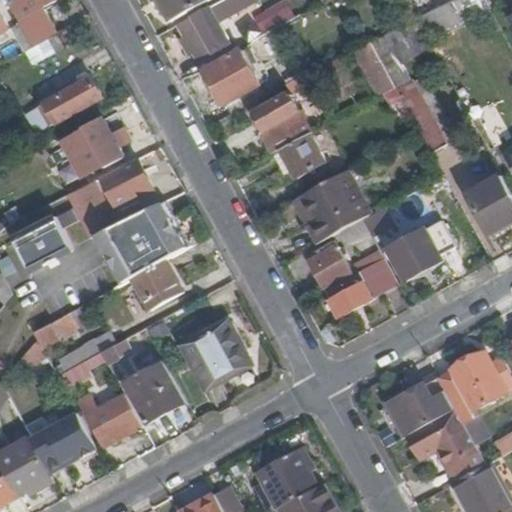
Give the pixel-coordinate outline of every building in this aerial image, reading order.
[(10,7),(20,24),(33,48),(59,34),(44,8),(58,1),(57,0),(18,0),(19,2),(10,7)] [(163,0),(174,21),(204,5),(201,0),(163,0)] [(259,0),(227,0),(214,7),(214,9),(183,25),(189,36),(183,40),(191,55),(197,51),(202,62),(234,44),(223,22),(261,2),(259,0)] [(412,0),(418,10),(434,0),(412,0)] [(269,29),(295,15),(287,2),(261,16),(269,29)] [(419,20),(429,39),(463,21),(453,3),(443,8),(419,20)] [(0,35),(6,32),(11,30),(0,9),(0,35)] [(419,20),(387,35),(403,66),(435,50),(429,39),(419,20)] [(33,48),(20,24),(13,28),(27,52),(33,48)] [(0,43),(10,39),(6,32),(0,35),(0,43)] [(382,96),(399,87),(374,42),(357,51),(382,96)] [(255,45),(245,50),(264,84),(273,79),(255,45)] [(264,84),(245,50),(208,70),(226,105),(251,92),(253,96),(266,89),(264,84)] [(304,78),(308,86),(325,76),(322,69),(313,73),(304,78)] [(289,85),(289,86),(290,85),(303,79),(298,70),(284,77),(289,85)] [(93,78),(28,114),(37,132),(104,96),(93,78)] [(290,85),(295,94),(299,102),(312,95),(308,86),(304,78),(303,79),(290,85)] [(400,88),(433,148),(448,140),(415,81),(400,88)] [(275,129),(286,150),(315,134),(330,125),(327,120),(313,127),(299,102),(295,94),(261,113),(271,131),(275,129)] [(87,132),(67,143),(84,177),(105,167),(106,168),(126,157),(106,119),(86,130),(87,132)] [(315,134),(286,150),(297,168),(302,177),(330,161),(315,134)] [(286,150),(279,154),(289,172),(297,168),(286,150)] [(155,190),(140,159),(105,177),(121,207),(155,190)] [(368,219),(378,214),(354,170),(308,195),(321,218),(315,221),(327,242),(368,219)] [(494,234),(511,224),(511,188),(506,176),(474,194),(494,234)] [(93,196),(88,186),(72,194),(69,196),(75,209),(81,220),(91,240),(97,237),(108,231),(98,212),(86,219),(78,205),(93,196)] [(176,213),(169,200),(108,231),(97,237),(104,251),(176,213)] [(9,207),(0,212),(0,220),(11,226),(18,222),(9,207)] [(397,219),(390,207),(378,214),(368,219),(374,232),(397,219)] [(81,220),(75,209),(17,239),(31,267),(47,259),(45,255),(58,248),(60,253),(74,246),(65,227),(81,220)] [(187,232),(176,213),(104,251),(115,272),(120,270),(127,282),(135,278),(138,276),(166,260),(171,258),(191,247),(183,234),(187,232)] [(0,220),(0,237),(11,226),(0,220)] [(460,247),(446,221),(396,249),(413,280),(448,260),(445,255),(460,247)] [(193,246),(194,245),(187,232),(183,234),(191,247),(193,246)] [(47,259),(31,267),(34,272),(76,250),(74,246),(60,253),(58,248),(45,255),(47,259)] [(329,288),(356,273),(341,246),(314,261),(329,288)] [(377,266),(389,259),(385,251),(372,258),(377,266)] [(189,290),(171,258),(166,260),(184,293),(189,290)] [(376,298),(403,284),(389,259),(377,266),(331,291),(345,318),(377,300),(376,298)] [(184,293),(166,260),(138,276),(135,278),(153,310),(184,293)] [(120,270),(115,272),(123,285),(127,282),(120,270)] [(79,327),(72,313),(36,333),(40,341),(44,347),(79,327)] [(229,323),(224,325),(233,340),(237,338),(229,323)] [(233,340),(224,325),(189,344),(213,388),(253,367),(237,338),(233,340)] [(34,342),(23,361),(37,369),(47,350),(34,342)] [(68,372),(93,357),(86,345),(61,360),(68,372)] [(488,356),(441,381),(461,418),(463,422),(510,396),(488,356)] [(60,376),(68,372),(61,360),(53,364),(60,376)] [(188,402),(167,364),(128,385),(149,424),(188,402)] [(440,379),(437,375),(384,403),(403,440),(408,437),(391,406),(440,379)] [(391,406),(408,437),(420,460),(439,449),(449,468),(448,469),(457,484),(489,467),(485,460),(463,422),(461,418),(441,381),(440,379),(391,406)] [(0,406),(10,396),(3,383),(0,385),(0,406)] [(145,426),(125,390),(88,410),(108,447),(145,426)] [(81,415),(35,440),(53,474),(67,466),(65,463),(79,456),(81,459),(100,449),(81,415)] [(0,457),(12,479),(21,495),(23,494),(25,498),(37,491),(39,493),(56,483),(30,438),(0,454),(0,457)] [(302,498),(319,489),(310,473),(305,465),(310,462),(303,449),(256,475),(276,511),(281,510),(302,498)] [(79,456),(65,463),(67,466),(81,459),(79,456)] [(0,506),(21,495),(12,479),(0,457),(0,506)] [(305,465),(310,473),(315,470),(310,462),(305,465)] [(457,484),(455,486),(469,511),(511,511),(511,508),(489,467),(457,484)] [(337,511),(323,486),(319,489),(302,498),(281,510),(281,511),(337,511)] [(240,511),(228,490),(216,497),(219,503),(223,511),(240,511)] [(223,511),(219,503),(216,497),(188,511),(223,511)]
